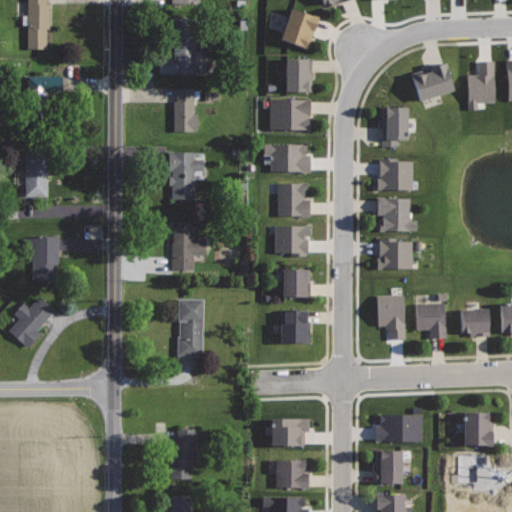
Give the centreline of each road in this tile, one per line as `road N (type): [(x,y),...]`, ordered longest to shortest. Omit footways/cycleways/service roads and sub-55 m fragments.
road 1 (residential): [(511,23),(424,27),(368,56),(350,95),(340,511)]
road 2 (tertiary): [(116,0),(113,511)]
road 3 (residential): [(511,371),(254,382)]
